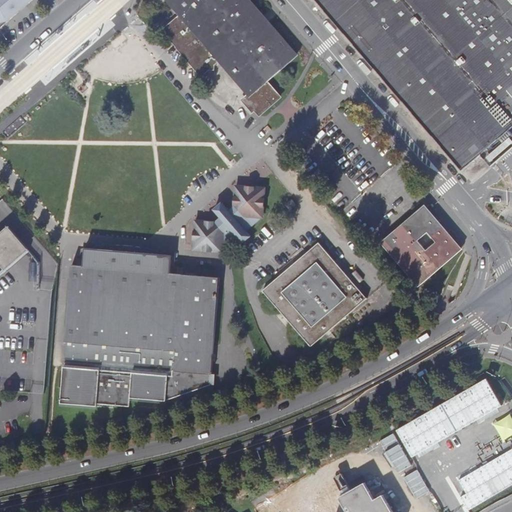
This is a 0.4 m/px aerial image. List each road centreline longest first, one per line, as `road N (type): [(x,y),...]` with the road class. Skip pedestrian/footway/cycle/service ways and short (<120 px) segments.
road 1 (primary): [(467,310),(370,369),(250,421),(0,484)]
road 2 (primary): [(0,510),(187,466),(327,414)]
road 3 (unclassified): [(284,0),(483,231)]
road 4 (primary): [(327,414),(511,304)]
road 5 (unclassified): [(327,414),(460,353),(511,353)]
